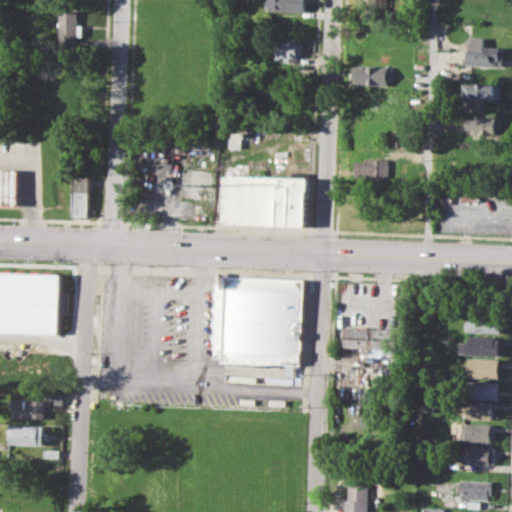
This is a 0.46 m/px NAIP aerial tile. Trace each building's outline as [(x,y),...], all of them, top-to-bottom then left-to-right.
[(270,0),(307,0),(307,12),(270,10),(270,0)] [(60,9),(81,9),(80,24),(85,24),(84,36),(79,36),(79,44),(59,43),(60,9)] [(473,36),(488,37),(488,47),(507,48),(506,65),(472,64),(473,36)] [(274,40),(305,41),(304,56),(297,56),(297,63),(285,63),(285,58),(273,58),(274,40)] [(356,64),(396,66),(396,81),(392,81),(392,86),(355,84),(356,64)] [(467,82),(505,84),(504,103),(466,101),(467,82)] [(479,114),(506,115),(505,135),(478,134),(479,114)] [(358,161),(370,162),(370,157),(396,158),(396,181),(358,180),(358,161)] [(0,168),(20,169),(19,204),(0,203),(0,168)] [(222,221),(224,173),(309,177),(307,225),(222,221)] [(75,174),(91,174),(89,216),(73,215),(75,174)] [(464,193),(482,193),(482,201),(464,200),(464,193)] [(304,279),(300,364),(223,361),(227,275),(304,279)] [(0,287),(8,288),(6,317),(0,316),(0,287)] [(471,312),(504,314),(503,333),(467,331),(467,319),(471,319),(471,312)] [(344,326),(400,328),(399,348),(343,346),(344,326)] [(471,335),(503,336),(502,356),(461,354),(461,341),(471,342),(471,335)] [(6,377),(49,380),(51,355),(17,353),(16,364),(7,363),(6,377)] [(470,357),(503,359),(502,378),(464,377),(465,362),(470,362),(470,357)] [(467,380),(501,381),(501,400),(466,398),(467,380)] [(14,398),(45,399),(44,418),(13,417),(14,398)] [(424,401),(437,402),(436,423),(423,423),(424,401)] [(467,401),(497,403),(496,420),(466,418),(467,401)] [(465,423),(495,425),(494,442),(461,441),(461,434),(465,434),(465,423)] [(11,424),(45,425),(44,445),(10,444),(11,424)] [(455,444),(497,446),(496,464),(465,462),(465,459),(454,459),(455,444)] [(43,449),(59,450),(58,457),(43,457),(43,449)] [(457,479),(495,480),(495,494),(491,493),(491,498),(466,498),(466,493),(461,493),(461,490),(456,490),(457,479)] [(351,482),(371,483),(369,511),(345,511),(346,498),(350,499),(351,482)]
